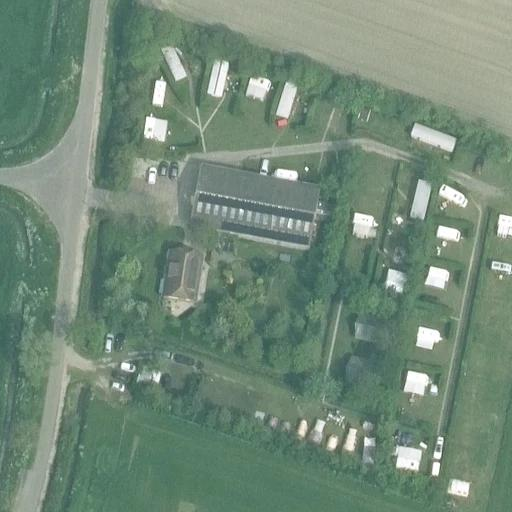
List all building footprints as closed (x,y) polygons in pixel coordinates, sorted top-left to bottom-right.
[(170,48),(159,53),(173,84),(184,79),(170,48)] [(228,65),(213,61),(205,98),(219,101),(228,65)] [(247,80),(266,89),(275,72),(255,62),(247,80)] [(274,118),(285,122),(297,86),(285,82),(274,118)] [(408,140),(450,155),(455,143),(413,127),(408,140)] [(315,220),(328,223),(332,207),(327,206),(318,205),(320,195),(212,174),(200,172),(190,221),(188,231),(309,254),(315,220)] [(149,174),(148,196),(157,197),(159,175),(149,174)] [(430,187),(416,184),(408,220),(422,223),(430,187)] [(162,301),(193,306),(201,259),(181,256),(180,261),(168,259),(162,301)] [(135,387),(145,390),(150,371),(140,368),(135,387)]
